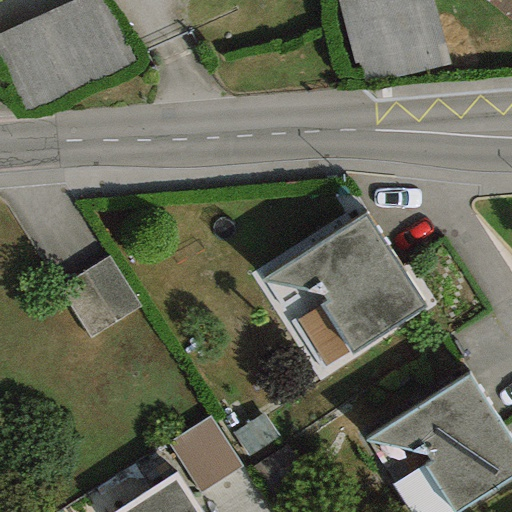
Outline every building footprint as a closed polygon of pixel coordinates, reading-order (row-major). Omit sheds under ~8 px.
[(99,0),(67,0),(0,32),(0,69),(21,114),(130,63),(99,0)] [(430,0),(345,0),(337,2),(358,84),(446,63),(430,0)] [(511,0),(483,0),(511,24),(511,0)] [(363,215),(260,282),(321,296),(324,301),(318,305),(348,352),(350,355),(423,307),(363,215)] [(107,258),(58,289),(89,338),(138,307),(107,258)] [(296,320),(324,367),(348,352),(318,305),(296,320)] [(457,511),(511,477),(511,443),(467,375),(365,441),(425,455),(428,462),(423,466),(451,511),(457,511)] [(231,434),(252,467),(283,447),(261,414),(231,434)] [(166,443),(199,494),(240,468),(208,417),(166,443)] [(390,485),(407,511),(451,511),(423,466),(390,485)] [(199,511),(175,474),(114,511),(199,511)]
